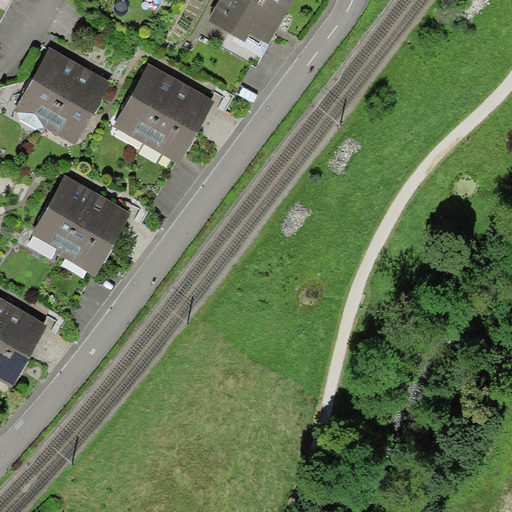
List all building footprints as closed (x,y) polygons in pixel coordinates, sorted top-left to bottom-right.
[(218,0),(205,24),(263,56),(293,0),(218,0)] [(80,66),(48,48),(11,112),(43,130),(80,66)] [(180,84),(146,65),(108,131),(142,151),(180,84)] [(111,84),(80,66),(43,130),(74,148),(111,84)] [(214,104),(180,84),(142,151),(176,170),(214,104)] [(97,194),(62,174),(26,240),(61,260),(97,194)] [(132,213),(97,194),(61,260),(96,279),(132,213)] [(0,324),(11,305),(0,298),(0,324)] [(46,325),(11,305),(0,324),(0,391),(6,394),(46,325)]
